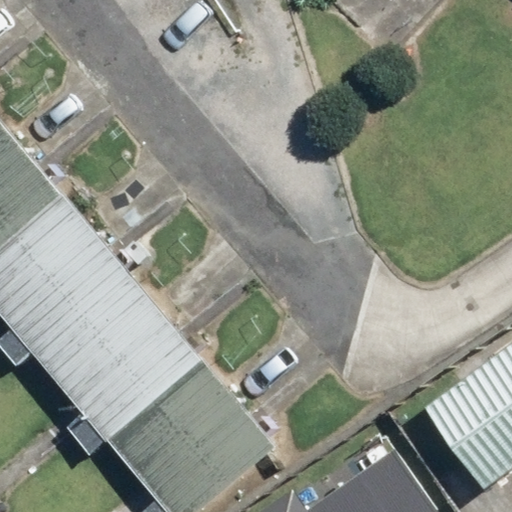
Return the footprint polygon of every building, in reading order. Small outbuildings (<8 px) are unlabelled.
[(0,260),(82,193),(0,95),(0,260)] [(0,296),(121,441),(220,358),(82,193),(0,260),(0,296)] [(511,352),(441,404),(503,489),(511,481),(511,352)] [(213,511),(293,446),(220,358),(121,441),(179,511),(213,511)] [(370,450),(281,511),(456,511),(412,448),(383,469),(370,450)]
